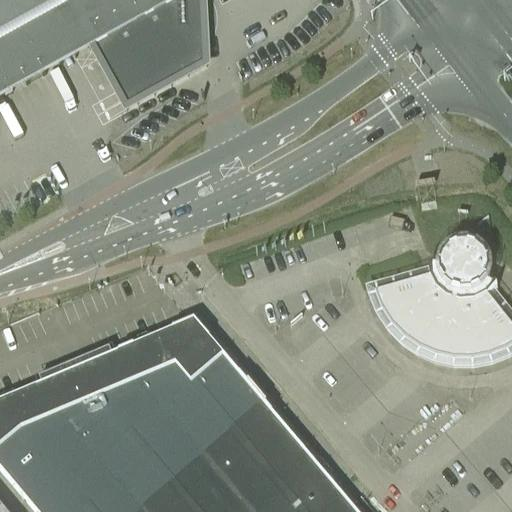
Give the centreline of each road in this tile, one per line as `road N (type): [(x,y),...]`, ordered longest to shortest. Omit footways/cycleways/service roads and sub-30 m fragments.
road 1 (tertiary): [(0,287),(261,193),(464,63)]
road 2 (tertiary): [(432,22),(318,104),(0,264)]
